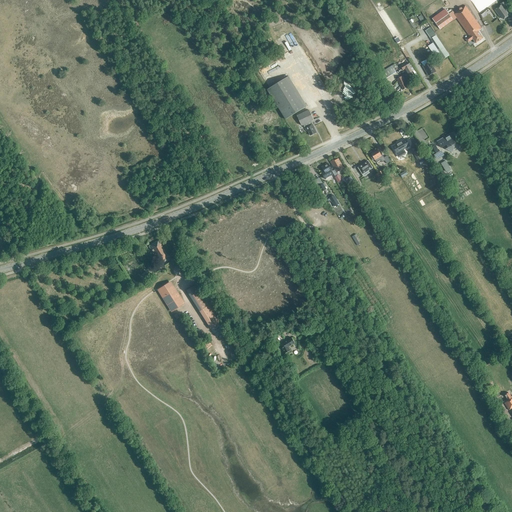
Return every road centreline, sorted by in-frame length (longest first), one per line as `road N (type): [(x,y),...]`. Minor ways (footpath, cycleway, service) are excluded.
road 1 (primary): [(0,269),(163,220),(273,173),(430,96),(511,41)]
road 2 (track): [(357,179),(511,426)]
